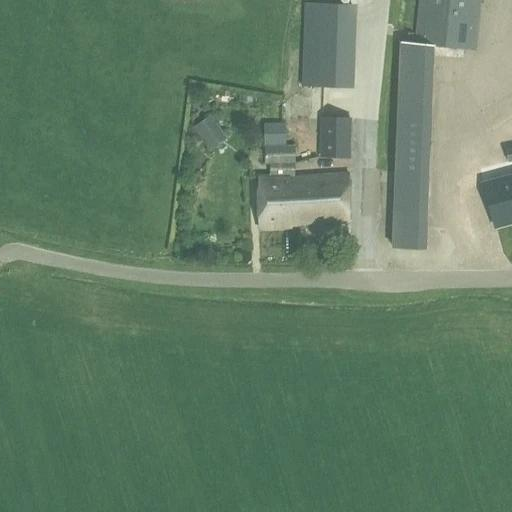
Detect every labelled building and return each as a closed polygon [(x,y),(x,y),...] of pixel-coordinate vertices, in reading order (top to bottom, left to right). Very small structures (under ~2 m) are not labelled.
[(416,46),(433,47),(474,51),(478,0),(420,0),(417,43),(416,46)] [(303,2),(300,87),(354,88),(356,4),(303,2)] [(227,137),(210,114),(194,126),(211,149),(227,137)] [(394,210),(426,211),(430,116),(398,114),(394,210)] [(322,117),(321,156),(350,157),(350,118),(322,117)] [(286,122),(264,123),(265,144),(286,144),(286,122)] [(271,175),(259,176),(260,228),(289,227),(290,225),(349,221),(349,174),(293,176),(293,162),(295,162),(295,145),(265,145),(266,163),(271,162),(271,175)] [(511,180),(511,181),(485,188),(491,211),(495,227),(511,222),(511,180)]
